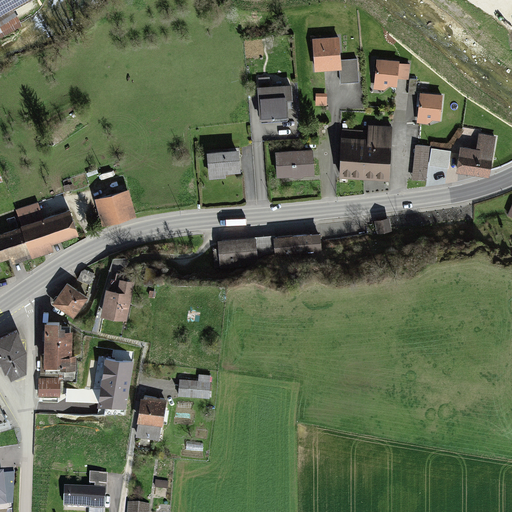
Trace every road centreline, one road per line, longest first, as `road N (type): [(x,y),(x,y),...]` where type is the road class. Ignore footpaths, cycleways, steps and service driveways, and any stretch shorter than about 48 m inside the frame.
road 1 (secondary): [(511,176),(427,200),(131,231),(14,295)]
road 2 (residential): [(14,295),(30,328),(23,511)]
road 3 (unknown): [(331,209),(326,127),(340,82)]
